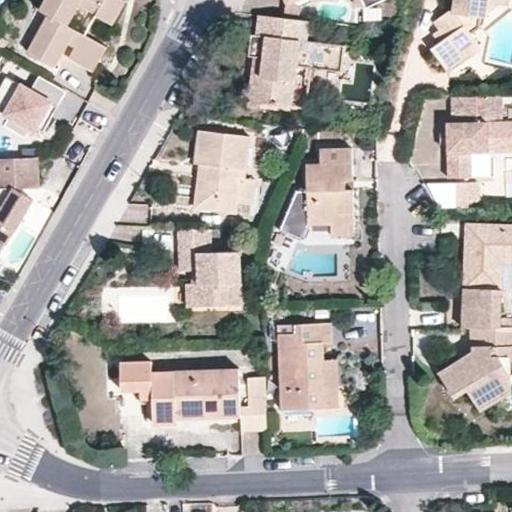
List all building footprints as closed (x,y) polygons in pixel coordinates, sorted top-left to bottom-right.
[(45,0),(40,9),(48,14),(68,25),(80,5),(114,24),(127,2),(123,0),(45,0)] [(458,0),(458,6),(439,20),(451,36),(436,48),(453,71),(475,55),(473,52),(485,43),(476,32),(484,26),(485,16),(490,17),(490,14),(502,5),(502,0),(458,0)] [(107,46),(68,25),(48,14),(28,50),(56,65),(68,43),(75,47),(69,58),(93,72),(107,46)] [(259,14),(257,14),(256,34),(268,35),(266,56),(254,54),(251,76),(263,78),(260,102),(294,106),(299,65),(342,69),(344,46),(317,41),(305,41),(308,20),(259,14)] [(318,22),(308,20),(305,41),(317,41),(318,22)] [(268,35),(256,34),(252,33),(250,54),(254,54),(266,56),(268,35)] [(3,36),(0,40),(0,48),(5,51),(11,40),(3,36)] [(487,46),(485,43),(473,52),(475,55),(487,46)] [(47,108),(51,101),(58,105),(67,89),(40,74),(31,89),(7,75),(0,86),(0,104),(12,111),(5,124),(26,136),(33,123),(44,129),(54,112),(47,108)] [(263,78),(251,76),(248,106),(259,108),(260,102),(263,78)] [(506,96),(455,96),(456,123),(450,123),(452,179),(475,178),(474,153),(511,151),(511,121),(507,121),(506,96)] [(54,112),(58,105),(51,101),(47,108),(54,112)] [(195,162),(199,163),(199,162),(207,163),(206,177),(198,176),(194,208),(238,213),(240,202),(254,205),(257,178),(246,177),(251,136),(198,130),(195,162)] [(321,162),(352,161),(352,147),(321,148),(321,162)] [(39,156),(0,158),(0,237),(9,243),(24,217),(22,191),(21,187),(41,185),(39,156)] [(354,179),(352,161),(321,162),(307,163),(306,191),(296,191),(281,229),(302,238),(308,225),(331,224),(332,237),(355,236),(354,190),(346,190),(346,179),(354,179)] [(199,162),(199,163),(198,176),(206,177),(207,163),(199,162)] [(460,183),(460,201),(483,201),(482,183),(460,183)] [(35,198),(22,191),(24,217),(35,198)] [(511,223),(459,226),(463,328),(471,328),(501,327),(498,260),(511,259),(511,223)] [(278,233),(273,241),(281,244),(285,235),(278,233)] [(192,270),(192,283),(193,306),(243,304),(241,252),(179,253),(179,270),(192,270)] [(339,408),(339,383),(325,384),(324,359),(323,342),(333,342),(332,323),(297,324),(297,333),(278,334),(281,409),(339,408)] [(511,326),(501,327),(471,328),(472,346),(474,346),(474,354),(476,360),(469,365),(465,359),(440,374),(455,399),(468,391),(479,410),(511,391),(510,358),(511,357),(511,326)] [(474,354),(465,359),(469,365),(476,360),(474,354)] [(338,359),(324,359),(325,384),(339,383),(338,359)] [(265,397),(264,376),(247,376),(248,406),(240,406),(239,367),(168,370),(169,377),(153,377),(153,371),(152,362),(121,363),(123,391),(148,391),(154,390),(155,422),(155,424),(178,424),(178,418),(178,411),(209,410),(209,413),(209,417),(209,419),(242,417),(242,431),(266,430),(265,397)] [(178,411),(178,418),(209,417),(209,413),(209,410),(178,411)]
